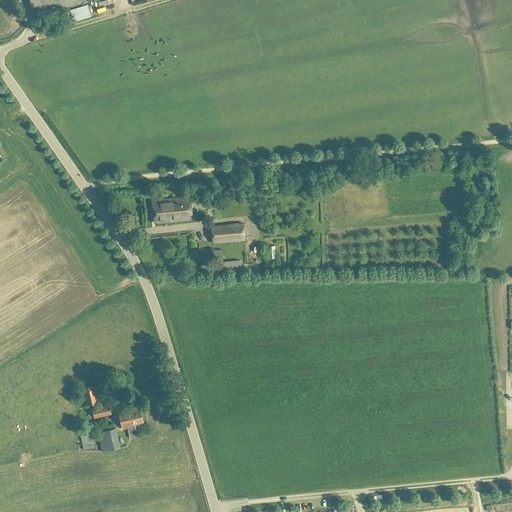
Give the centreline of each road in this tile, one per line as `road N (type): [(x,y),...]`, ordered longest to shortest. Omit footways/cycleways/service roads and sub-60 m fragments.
road 1 (unclassified): [(216,511),(156,303),(0,66)]
road 2 (track): [(0,53),(157,0)]
